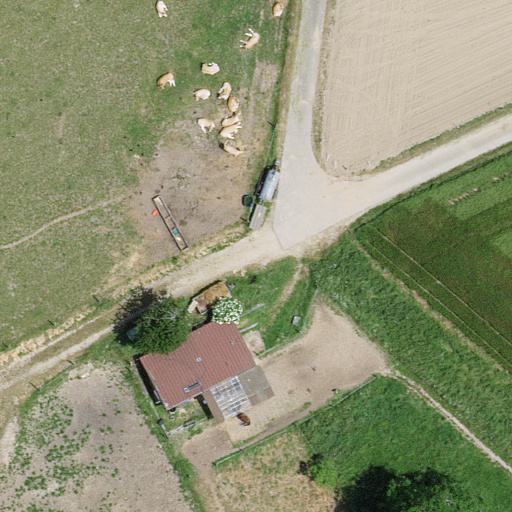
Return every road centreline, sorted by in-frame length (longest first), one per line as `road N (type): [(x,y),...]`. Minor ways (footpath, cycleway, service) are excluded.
road 1 (track): [(511,128),(310,221),(299,130),(315,0)]
road 2 (track): [(0,381),(159,292),(310,221)]
